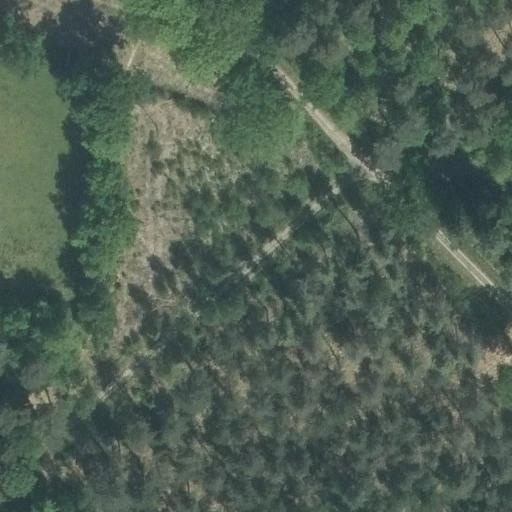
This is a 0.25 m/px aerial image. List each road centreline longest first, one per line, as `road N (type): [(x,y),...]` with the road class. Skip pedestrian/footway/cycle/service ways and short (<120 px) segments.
road 1 (track): [(0,471),(352,150)]
road 2 (track): [(271,71),(511,310)]
